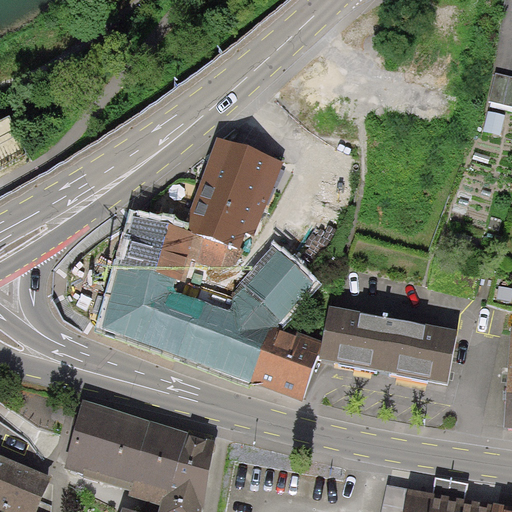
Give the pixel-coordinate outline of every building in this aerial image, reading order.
[(218,140),(181,231),(239,252),(245,232),(255,236),(283,165),(218,140)] [(242,253),(239,252),(181,231),(132,219),(121,259),(119,267),(186,285),(193,261),(198,263),(217,271),(229,269),(237,263),(242,253)] [(251,384),(274,329),(310,289),(273,249),(232,294),(194,281),(186,285),(119,267),(104,331),(251,384)] [(329,310),(320,361),(353,368),(382,374),(446,386),(456,334),(329,310)] [(321,345),(274,329),(251,384),(302,402),(321,345)] [(65,470),(130,489),(151,425),(85,405),(65,470)] [(130,489),(161,498),(182,435),(151,425),(130,489)] [(166,500),(161,511),(199,511),(212,445),(182,435),(161,498),(166,500)] [(0,510),(4,511),(34,511),(48,480),(0,461),(0,510)] [(449,511),(451,502),(386,489),(381,511),(449,511)] [(492,511),(494,509),(451,502),(449,511),(492,511)]
